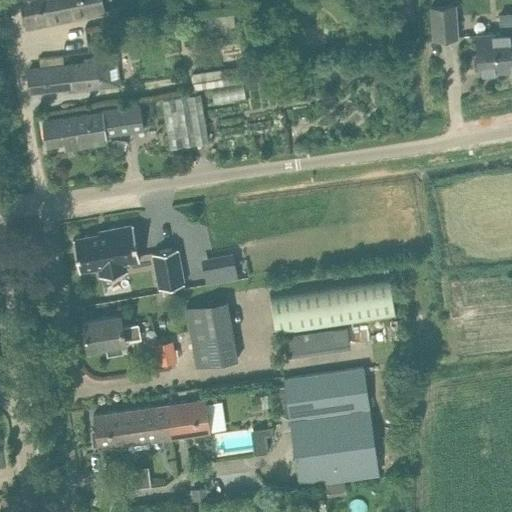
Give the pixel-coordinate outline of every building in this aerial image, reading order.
[(39,0),(20,0),(26,27),(34,25),(32,14),(42,12),(39,0)] [(105,10),(102,0),(39,0),(42,12),(32,14),(34,25),(105,10)] [(433,38),(457,36),(455,4),(431,6),(433,38)] [(479,71),(510,69),(511,68),(511,12),(500,14),(501,32),(476,34),(477,52),(474,56),(474,63),(478,66),(479,71)] [(118,85),(115,56),(85,59),(85,63),(64,66),(28,70),(31,90),(77,86),(98,84),(98,88),(118,85)] [(253,63),(189,73),(191,89),(255,80),(253,63)] [(244,85),(213,90),(216,106),(246,101),(244,85)] [(196,143),(188,95),(162,100),(170,147),(196,143)] [(144,129),(140,103),(102,109),(103,111),(43,121),(47,144),(91,137),(92,143),(108,141),(107,135),(144,129)] [(140,259),(133,223),(106,228),(108,234),(100,235),(99,233),(73,237),(80,270),(98,267),(100,275),(127,270),(126,262),(140,259)] [(184,283),(178,247),(152,252),(159,288),(184,283)] [(396,317),(392,293),(389,273),(270,291),(277,335),(396,317)] [(103,317),(83,321),(88,346),(106,343),(108,353),(124,350),(122,340),(125,340),(125,339),(141,336),(138,322),(122,325),(120,314),(103,317)] [(237,359),(234,338),(193,345),(197,366),(237,359)] [(161,363),(176,360),(173,341),(157,343),(161,363)] [(379,472),(363,366),(284,378),(285,385),(275,387),(279,412),(288,411),(299,484),(328,480),(345,477),(379,472)] [(204,398),(166,403),(94,414),(96,430),(92,430),(94,445),(98,444),(98,446),(209,431),(204,398)] [(252,451),(265,450),(264,428),(251,429),(252,451)] [(148,467),(121,468),(122,487),(148,486),(148,467)] [(345,477),(328,480),(330,497),(348,494),(345,477)] [(192,488),(193,500),(208,498),(207,487),(192,488)] [(193,511),(192,503),(169,507),(169,511),(193,511)]
